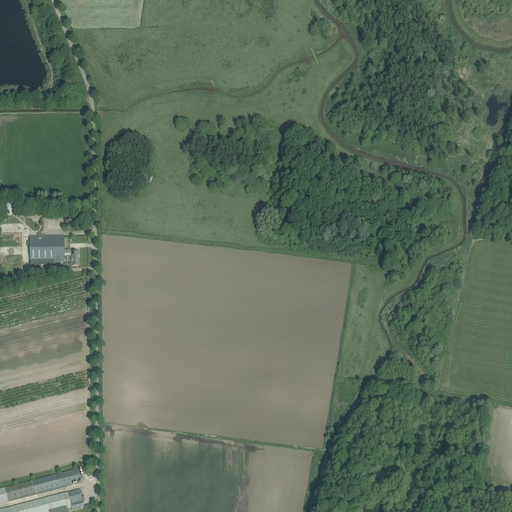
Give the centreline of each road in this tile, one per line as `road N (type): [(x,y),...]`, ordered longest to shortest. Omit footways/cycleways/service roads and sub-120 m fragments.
road 1 (unclassified): [(98,511),(91,103),(54,0)]
road 2 (track): [(311,511),(356,393)]
